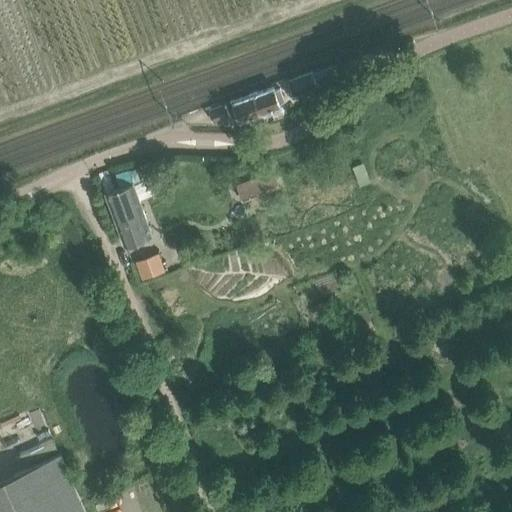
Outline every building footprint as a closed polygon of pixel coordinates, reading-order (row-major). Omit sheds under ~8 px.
[(293,94),(312,87),(318,85),(313,72),(312,71),(288,80),(293,94)] [(265,110),(280,105),(279,101),(284,99),(279,88),(275,90),(273,86),(234,101),(240,119),(253,115),(256,122),(267,118),(265,110)] [(232,119),(226,103),(209,110),(213,121),(222,118),(223,122),(232,119)] [(276,187),(271,172),(237,184),(243,199),(276,187)] [(152,235),(133,181),(106,191),(125,245),(152,235)] [(135,260),(142,278),(165,270),(159,251),(135,260)] [(0,511),(86,511),(60,453),(0,479),(0,511)]
